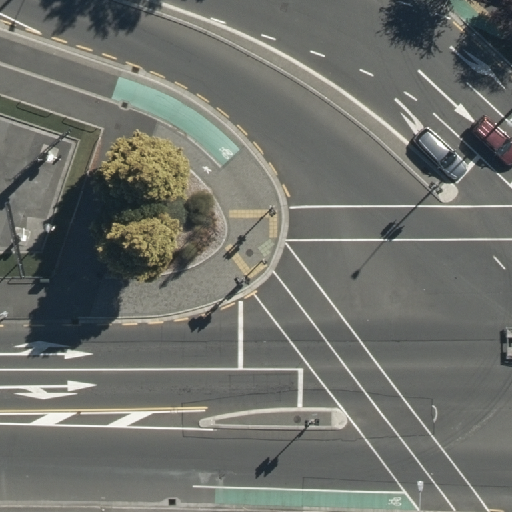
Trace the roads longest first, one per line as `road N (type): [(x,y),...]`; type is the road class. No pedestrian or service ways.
road 1 (tertiary): [(505,364),(340,170),(260,95),(160,45),(30,0)]
road 2 (primary): [(511,467),(0,453)]
road 3 (primary): [(0,367),(505,364)]
road 4 (tertiary): [(390,61),(511,156)]
road 5 (tertiary): [(262,0),(390,61)]
